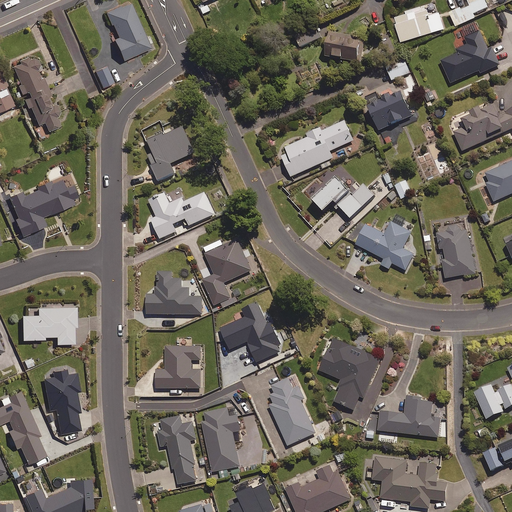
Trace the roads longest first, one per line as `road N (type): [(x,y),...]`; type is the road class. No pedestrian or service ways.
road 1 (residential): [(185,56),(199,66),(280,233),(314,271),(356,299),(413,317),(458,322),(511,314)]
road 2 (residential): [(127,511),(115,439),(111,258)]
road 3 (residential): [(111,258),(114,123),(131,97),(185,56)]
